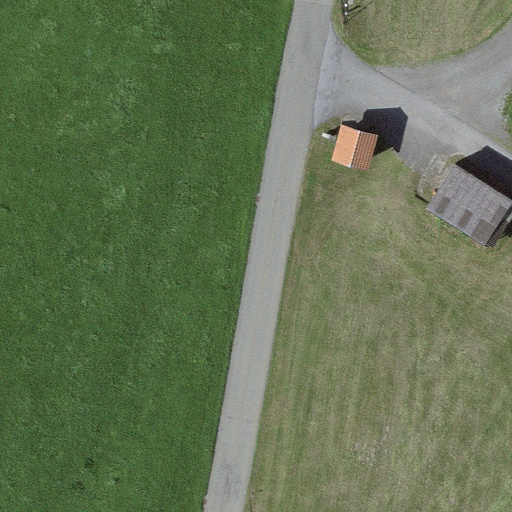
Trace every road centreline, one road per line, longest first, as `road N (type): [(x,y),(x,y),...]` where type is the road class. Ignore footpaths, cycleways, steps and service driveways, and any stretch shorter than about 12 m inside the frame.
road 1 (unclassified): [(223,511),(320,0)]
road 2 (unknown): [(305,79),(511,172)]
